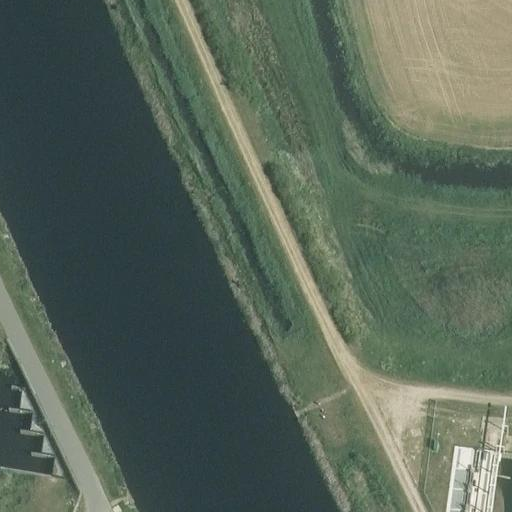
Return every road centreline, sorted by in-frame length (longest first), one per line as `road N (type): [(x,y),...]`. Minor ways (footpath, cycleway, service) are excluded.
road 1 (track): [(372,383),(182,0)]
road 2 (unclassified): [(0,299),(101,511)]
road 3 (track): [(511,403),(372,383)]
road 4 (track): [(429,511),(372,383)]
